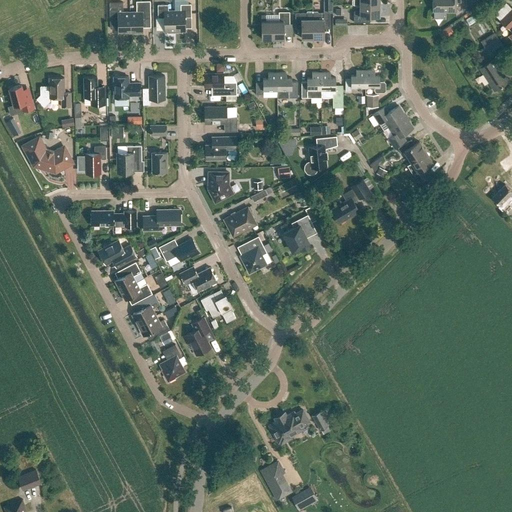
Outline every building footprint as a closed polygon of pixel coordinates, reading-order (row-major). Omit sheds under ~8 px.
[(456,11),(456,2),(462,2),(461,0),(432,0),(433,11),(446,11),(456,11)] [(136,11),(130,12),(131,33),(143,33),(143,18),(150,18),(150,1),(136,1),(136,11)] [(123,2),(109,2),(110,18),(118,18),(118,33),(131,33),(130,12),(123,12),(123,2)] [(168,4),(157,5),(158,18),(164,18),(164,31),(168,31),(168,32),(175,32),(174,10),(168,10),(168,4)] [(185,30),(185,17),(191,17),(191,4),(180,4),(180,10),(174,10),(175,32),(182,32),(182,30),(185,30)] [(354,11),(354,22),(366,22),(366,16),(379,16),(379,5),(360,5),(360,11),(354,11)] [(509,28),(511,30),(511,32),(509,36),(511,38),(511,8),(500,20),(509,29),(509,28)] [(272,21),(273,38),(284,38),(284,24),(290,23),(289,11),(278,12),(278,21),(272,21)] [(313,38),(313,19),(312,12),(295,13),(295,25),(301,24),(301,38),(313,38)] [(312,12),(313,19),(313,38),(324,38),(324,24),(330,24),(330,12),(312,12)] [(266,14),(261,14),(262,39),(273,38),(272,21),(266,21),(266,14)] [(498,37),(484,46),(491,56),(505,47),(498,37)] [(494,58),(479,68),(494,91),(506,83),(509,81),(494,58)] [(225,63),(216,63),(217,72),(225,72),(225,63)] [(365,70),(356,70),(356,75),(351,75),(351,79),(345,79),(345,91),(351,91),(351,87),(365,87),(365,70)] [(365,70),(365,87),(374,87),(374,90),(376,92),(384,92),(385,90),(385,83),(384,82),(380,82),(380,75),(374,75),(374,70),(365,70)] [(286,72),(277,73),(277,90),(277,98),(297,97),(297,81),(292,81),(292,78),(286,78),(286,72)] [(321,97),(321,89),(321,72),(312,72),(312,77),(307,77),(307,81),(301,81),(301,93),(301,97),(321,97)] [(321,72),(321,89),(321,97),(333,97),(333,107),(343,107),(343,85),(336,85),(336,77),(330,77),(330,72),(321,72)] [(223,73),(204,73),(204,87),(221,86),(221,95),(236,95),(236,82),(223,82),(223,73)] [(268,73),(268,78),(263,78),(263,82),(256,82),(256,94),(263,94),(263,90),(277,90),(277,73),(268,73)] [(149,88),(142,88),(143,105),(150,104),(150,99),(165,99),(165,75),(149,76),(149,88)] [(113,76),(114,97),(129,97),(129,95),(140,95),(140,82),(129,83),(129,76),(113,76)] [(49,77),(49,86),(40,86),(40,94),(36,98),(41,103),(40,103),(44,107),(50,100),(50,97),(61,97),(62,106),(71,106),(70,92),(64,92),(64,77),(49,77)] [(97,77),(84,77),(84,96),(91,96),(91,104),(105,104),(104,86),(97,86),(97,77)] [(21,85),(9,88),(14,106),(21,104),(23,111),(34,108),(31,96),(25,98),(21,85)] [(378,94),(366,94),(366,106),(378,106),(378,94)] [(253,101),(248,104),(251,110),(257,107),(253,101)] [(384,107),(373,113),(379,123),(384,120),(389,128),(406,117),(399,105),(388,112),(384,107)] [(226,106),(205,106),(205,123),(224,123),(224,131),(237,131),(237,117),(226,117),(226,106)] [(406,117),(389,128),(394,135),(388,138),(395,148),(406,141),(402,135),(413,128),(406,117)] [(11,119),(6,122),(12,133),(18,129),(11,119)] [(150,125),(150,135),(167,135),(166,125),(150,125)] [(330,126),(322,126),(322,134),(330,134),(330,126)] [(111,127),(112,139),(124,138),(124,127),(111,127)] [(356,130),(352,133),(356,140),(361,137),(356,130)] [(205,144),(206,160),(226,159),(225,148),(236,147),(236,136),(222,136),(210,136),(210,144),(205,144)] [(325,149),(337,145),(336,136),(316,138),(317,146),(309,147),(310,161),(307,162),(304,165),(304,168),(304,171),(306,173),(308,174),(311,175),(314,174),(316,172),(318,169),(317,167),(327,166),(325,149)] [(34,165),(55,171),(73,162),(64,147),(54,152),(43,149),(37,138),(24,145),(34,165)] [(281,138),(281,154),(293,154),(293,138),(281,138)] [(411,139),(397,148),(401,153),(404,151),(411,161),(426,152),(419,141),(414,144),(411,139)] [(511,150),(508,144),(499,150),(505,159),(511,154),(511,150)] [(118,153),(118,173),(133,172),(133,161),(142,161),(141,145),(126,145),(127,152),(118,153)] [(86,170),(86,173),(100,173),(100,159),(106,158),(106,146),(94,146),(94,153),(86,153),(86,157),(78,157),(78,170),(86,170)] [(167,152),(152,152),(152,172),(167,172),(167,152)] [(426,152),(411,161),(417,172),(412,175),(417,183),(430,175),(425,167),(432,162),(426,152)] [(228,184),(228,172),(209,171),(208,188),(215,202),(233,192),(228,184)] [(367,194),(371,191),(363,179),(359,181),(351,186),(353,188),(342,194),(346,200),(331,209),(339,223),(359,211),(354,202),(367,194)] [(262,181),(254,182),(254,190),(262,189),(262,181)] [(511,191),(505,184),(492,197),(499,205),(498,206),(502,210),(511,199),(511,197),(510,196),(511,193),(511,191)] [(266,188),(251,195),(253,200),(269,193),(266,188)] [(406,196),(402,201),(406,205),(411,201),(406,196)] [(248,207),(224,219),(233,236),(257,224),(248,207)] [(167,209),(157,209),(157,215),(143,215),(144,230),(158,230),(158,225),(172,225),(172,224),(180,224),(180,209),(167,209)] [(113,210),(92,210),(92,225),(113,225),(113,223),(124,223),(124,225),(137,225),(136,210),(124,210),(124,213),(113,213),(113,210)] [(291,222),(294,227),(283,233),(293,251),(302,246),(303,249),(309,246),(307,243),(309,242),(304,234),(315,228),(308,214),(291,222)] [(244,243),(249,251),(240,255),(249,273),(267,264),(262,255),(267,252),(258,236),(244,243)] [(191,257),(199,253),(192,238),(178,245),(174,239),(163,244),(159,246),(167,261),(178,255),(181,260),(190,255),(191,257)] [(98,250),(106,264),(113,260),(116,267),(136,256),(130,244),(123,248),(118,239),(98,250)] [(155,239),(148,242),(151,248),(158,245),(155,239)] [(143,248),(136,252),(139,257),(146,253),(143,248)] [(151,253),(145,256),(149,262),(154,260),(151,253)] [(115,272),(118,278),(114,280),(120,290),(136,281),(133,276),(141,272),(135,261),(115,272)] [(197,273),(193,266),(180,273),(186,284),(193,281),(198,291),(217,281),(210,267),(197,273)] [(154,276),(158,284),(164,281),(161,273),(154,276)] [(136,281),(120,290),(125,300),(128,298),(131,304),(152,293),(147,283),(139,287),(136,281)] [(212,293),(200,299),(204,306),(206,305),(213,317),(222,312),(226,322),(235,317),(230,307),(232,307),(225,294),(215,299),(212,293)] [(154,294),(133,305),(137,311),(132,314),(138,325),(156,315),(152,309),(160,304),(154,294)] [(156,315),(138,325),(143,335),(152,331),(155,336),(169,329),(164,319),(159,322),(156,315)] [(196,354),(211,347),(203,333),(210,329),(203,317),(192,323),(196,330),(182,337),(186,344),(190,342),(196,354)] [(175,340),(171,332),(160,338),(165,346),(175,340)] [(163,351),(167,359),(160,363),(163,369),(162,370),(168,381),(175,377),(175,376),(185,371),(178,359),(182,357),(175,344),(163,351)] [(309,421),(303,409),(295,414),(294,412),(286,416),(285,412),(275,418),(277,421),(270,425),(279,441),(280,441),(281,442),(291,437),(290,435),(303,428),(301,426),(309,421)] [(325,421),(320,412),(314,416),(318,425),(325,421)] [(281,475),(276,467),(264,473),(274,491),(279,489),(273,479),(281,475)] [(17,476),(23,490),(42,483),(37,468),(17,476)] [(310,487),(292,497),(299,510),(318,500),(310,487)] [(27,511),(22,499),(4,506),(5,511),(27,511)]
